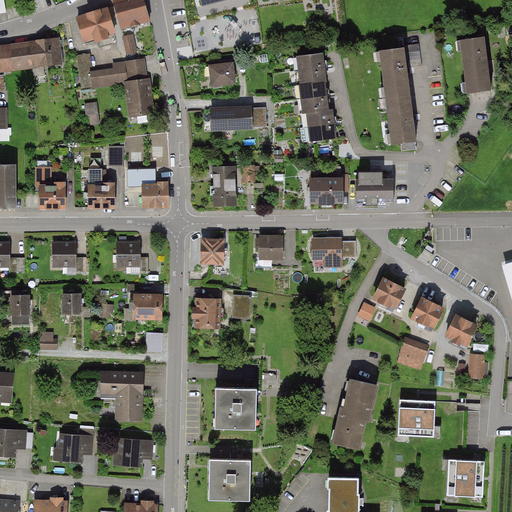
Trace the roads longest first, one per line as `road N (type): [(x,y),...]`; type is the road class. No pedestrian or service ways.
road 1 (residential): [(369,222),(390,247),(499,323),(497,418),(511,420)]
road 2 (residential): [(177,225),(171,486)]
road 3 (residential): [(336,45),(354,144),(370,155),(436,164),(406,222)]
road 4 (residential): [(154,0),(179,153),(177,225)]
road 5 (unclassified): [(177,225),(369,222)]
road 6 (unclassified): [(0,226),(177,225)]
road 7 (residential): [(171,486),(0,473)]
